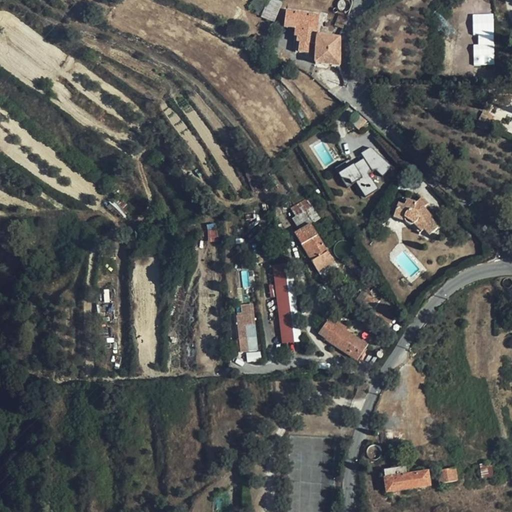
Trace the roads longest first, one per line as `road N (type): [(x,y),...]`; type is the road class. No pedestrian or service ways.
road 1 (residential): [(506,267),(448,182),(356,100),(348,31),(365,0)]
road 2 (tertiary): [(346,511),(368,409),(401,347),(453,284),(506,267)]
